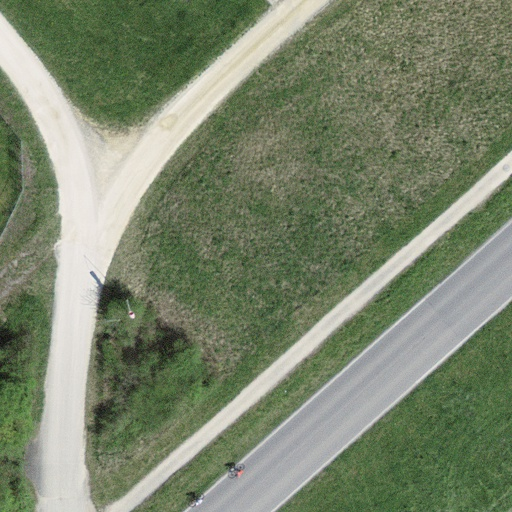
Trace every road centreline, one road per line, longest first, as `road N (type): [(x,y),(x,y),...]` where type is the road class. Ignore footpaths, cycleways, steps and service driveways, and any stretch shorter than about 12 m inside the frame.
road 1 (track): [(306,0),(156,133),(109,217),(42,82),(0,35)]
road 2 (track): [(0,307),(109,217),(56,475),(62,511)]
road 3 (tertiary): [(511,258),(226,511)]
